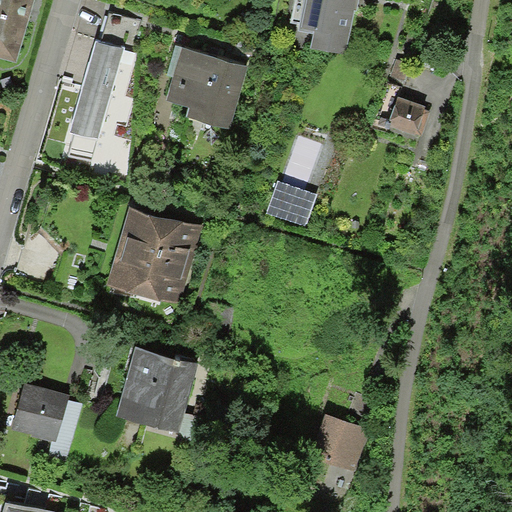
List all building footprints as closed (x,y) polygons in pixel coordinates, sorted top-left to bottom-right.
[(0,0),(0,51),(17,57),(33,0),(0,0)] [(309,50),(350,56),(357,0),(305,0),(302,22),(313,23),(309,50)] [(124,46),(95,38),(69,129),(98,138),(124,46)] [(250,65),(176,46),(162,101),(188,108),(186,117),(233,129),(250,65)] [(424,103),(398,94),(388,122),(414,131),(424,103)] [(276,179),(267,205),(305,219),(314,193),(276,179)] [(199,226),(130,207),(109,283),(178,302),(199,226)] [(117,410),(178,427),(197,359),(136,341),(117,410)] [(69,393),(23,381),(10,429),(49,439),(44,457),(66,463),(82,403),(67,399),(69,393)] [(369,427),(327,410),(310,452),(351,469),(369,427)] [(63,511),(5,496),(0,511),(63,511)]
